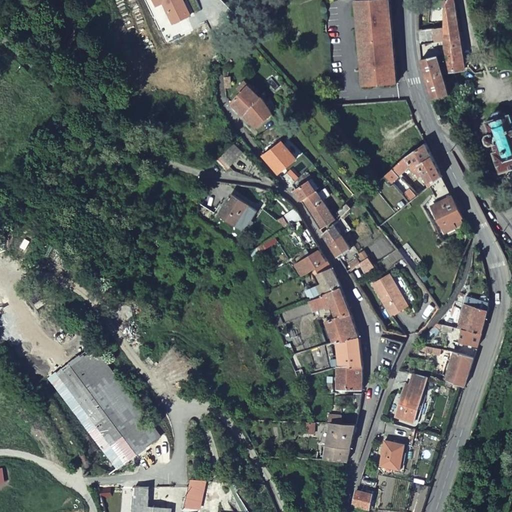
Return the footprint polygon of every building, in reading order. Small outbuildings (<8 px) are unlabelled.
[(188,15),(181,0),(152,0),(155,5),(162,2),(171,23),(188,15)] [(356,0),(363,85),(397,83),(390,0),(356,0)] [(448,69),(448,71),(466,67),(456,0),(448,0),(443,8),(445,25),(448,69)] [(432,99),(434,98),(449,94),(440,54),(421,58),(432,99)] [(253,128),(270,114),(273,111),(269,107),(263,101),(244,80),(235,89),(239,93),(231,102),(240,112),(246,108),(247,109),(244,117),(253,128)] [(263,101),(269,107),(271,109),(276,105),(268,97),(263,101)] [(494,152),(500,171),(511,166),(511,116),(511,115),(508,116),(507,114),(502,110),(495,112),(491,119),(492,121),(489,122),(491,134),(487,135),(485,137),(487,143),(491,144),(494,143),(497,151),(494,152)] [(289,135),(278,145),(287,157),(292,153),(290,150),(293,148),(297,145),(289,135)] [(409,203),(419,196),(421,194),(412,182),(409,184),(407,181),(408,180),(405,174),(411,170),(418,180),(424,176),(431,187),(443,177),(425,142),(407,156),(387,174),(409,203)] [(287,157),(278,145),(263,157),(273,170),(287,157)] [(297,145),(293,148),(298,154),(302,150),(297,145)] [(309,167),(300,177),(302,180),(313,172),(309,167)] [(431,187),(430,187),(437,204),(432,206),(444,233),(456,227),(453,222),(462,218),(443,177),(431,187)] [(300,202),(316,192),(309,180),(292,190),(300,202)] [(327,212),(316,192),(300,202),(312,221),(327,212)] [(215,215),(244,233),(258,212),(228,193),(215,215)] [(211,213),(193,201),(187,215),(202,226),(211,213)] [(343,215),(350,209),(347,205),(335,214),(338,220),(343,215)] [(300,221),(292,209),(289,209),(278,215),(286,229),(300,221)] [(333,221),(327,212),(312,221),(318,231),(333,221)] [(338,220),(334,223),(342,236),(352,229),(343,215),(338,220)] [(334,223),(321,235),(328,246),(342,236),(334,223)] [(350,248),(342,236),(328,246),(336,258),(350,248)] [(271,237),(251,249),(255,257),(261,254),(258,250),(273,242),(271,237)] [(294,264),(298,275),(313,268),(326,263),(318,250),(294,264)] [(351,270),(360,264),(357,258),(348,264),(351,270)] [(313,268),(323,294),(339,287),(326,263),(313,268)] [(374,287),(392,317),(399,313),(407,308),(401,297),(402,296),(390,276),(381,282),(374,287)] [(301,289),(305,301),(309,299),(316,297),(312,286),(304,290),(303,288),(301,289)] [(326,320),(333,341),(337,340),(359,335),(339,287),(323,294),(318,296),(319,298),(322,298),(326,308),(332,306),(336,316),(326,320)] [(488,302),(488,299),(473,297),(472,305),(486,309),(488,302)] [(437,322),(441,323),(446,324),(456,327),(479,334),(486,312),(462,305),(460,312),(447,307),(443,316),(437,322)] [(439,330),(441,323),(437,322),(432,328),(439,330)] [(456,327),(446,324),(442,335),(462,341),(461,344),(475,348),(479,334),(456,327)] [(337,340),(340,366),(362,365),(359,335),(337,340)] [(454,345),(451,353),(472,358),(474,350),(454,345)] [(450,358),(443,382),(463,388),(472,358),(451,353),(431,347),(429,352),(440,356),(440,355),(450,358)] [(92,348),(47,381),(118,471),(148,448),(156,458),(169,447),(163,439),(167,436),(155,421),(151,424),(133,400),(92,348)] [(340,366),(338,366),(338,389),(362,389),(362,365),(340,366)] [(301,369),(293,371),(296,377),(303,375),(301,369)] [(426,377),(411,373),(408,383),(404,382),(395,415),(414,420),(426,377)] [(358,406),(361,392),(352,392),(352,394),(348,394),(348,405),(358,406)] [(332,421),(340,422),(341,412),(330,411),(328,421),(332,421)] [(313,460),(344,460),(346,460),(354,424),(340,422),(332,421),(323,456),(318,456),(314,456),(313,460)] [(381,465),(401,468),(405,443),(385,440),(381,465)] [(172,511),(173,507),(149,507),(149,487),(134,487),(132,511),(172,511)] [(354,490),(350,504),(369,508),(372,495),(354,490)]
